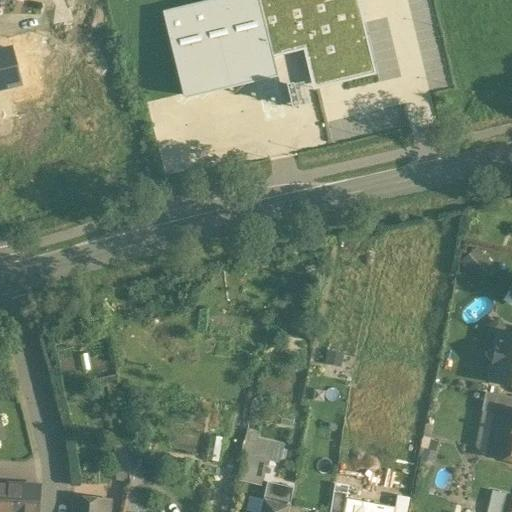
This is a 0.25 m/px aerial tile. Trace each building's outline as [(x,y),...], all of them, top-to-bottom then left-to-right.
[(273,58),(259,0),(217,0),(162,13),(182,96),(277,73),(273,58)] [(259,0),(273,58),(303,51),(310,79),(339,72),(342,84),(376,76),(364,24),(354,26),(347,0),(259,0)] [(347,0),(354,26),(364,24),(357,0),(347,0)] [(93,17),(55,7),(52,20),(90,29),(93,17)] [(15,35),(0,38),(0,65),(22,61),(15,35)] [(22,61),(0,65),(0,79),(20,75),(25,74),(22,61)] [(339,72),(310,79),(313,91),(319,90),(342,84),(339,72)] [(20,75),(0,79),(0,134),(22,129),(19,117),(15,98),(30,94),(25,74),(20,75)] [(308,106),(303,84),(286,88),(291,110),(308,106)] [(15,98),(19,117),(29,114),(34,113),(30,94),(15,98)] [(32,127),(29,114),(19,117),(22,129),(32,127)] [(475,257),(464,266),(473,277),(475,275),(484,268),(475,257)] [(511,336),(511,337),(499,335),(497,346),(485,355),(493,367),(490,382),(511,386),(511,336)] [(511,398),(485,393),(482,412),(497,415),(498,409),(511,412),(511,398)] [(511,412),(498,409),(497,415),(489,457),(509,460),(511,465),(511,412)] [(295,417),(282,415),(280,425),(292,427),(295,417)] [(220,440),(209,438),(205,458),(216,460),(220,440)] [(282,452),(244,443),(241,455),(280,462),(282,452)] [(128,450),(115,451),(117,484),(129,483),(130,481),(130,480),(129,465),(128,450)] [(148,468),(129,465),(130,480),(130,481),(129,483),(127,494),(150,497),(152,484),(146,483),(148,468)] [(39,511),(41,488),(0,485),(0,511),(39,511)] [(150,497),(127,494),(124,509),(146,511),(150,497)] [(505,511),(510,497),(494,494),(489,511),(505,511)] [(320,511),(323,502),(298,496),(294,511),(320,511)] [(103,511),(104,499),(75,497),(73,511),(103,511)] [(288,511),(290,506),(263,500),(260,511),(288,511)]
